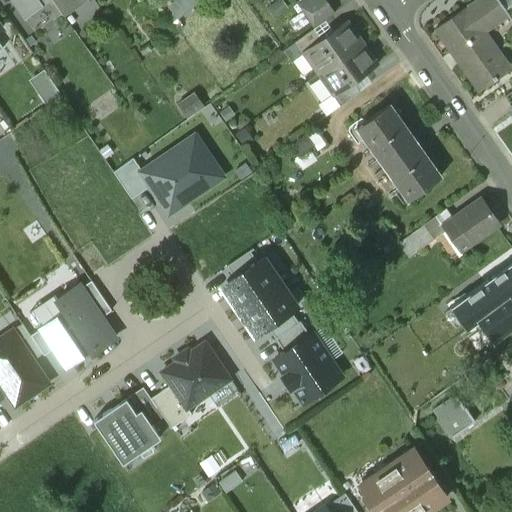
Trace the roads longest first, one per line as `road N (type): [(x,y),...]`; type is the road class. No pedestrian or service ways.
road 1 (residential): [(0,444),(207,305)]
road 2 (residential): [(390,18),(511,185)]
